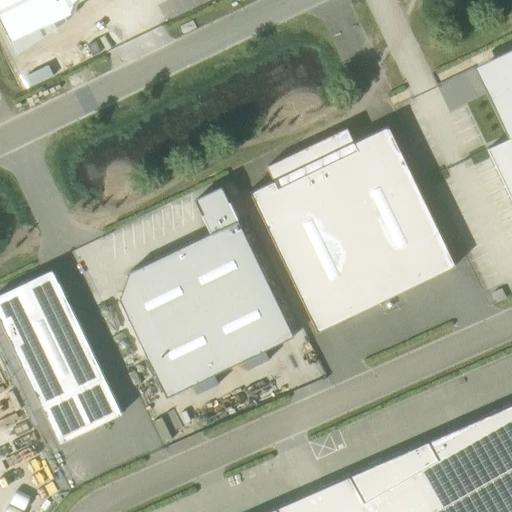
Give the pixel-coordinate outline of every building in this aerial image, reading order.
[(0,0),(0,18),(11,43),(67,16),(70,14),(72,3),(74,0),(0,0)] [(511,47),(501,53),(503,57),(480,68),(491,92),(487,94),(508,138),(486,148),(511,201),(511,47)] [(388,123),(385,125),(385,126),(367,135),(354,141),(347,127),(267,165),(274,180),(254,190),(253,188),(250,190),(251,194),(252,193),(318,331),(455,265),(390,127),(388,123)] [(294,335),(223,186),(196,199),(211,232),(129,271),(120,298),(167,397),(294,335)] [(59,281),(34,293),(28,280),(0,293),(0,310),(7,326),(5,327),(43,406),(60,442),(122,413),(104,377),(59,281)] [(500,289),(498,290),(490,294),(495,303),(503,299),(504,298),(500,289)] [(511,511),(511,403),(275,507),(264,511),(511,511)]
